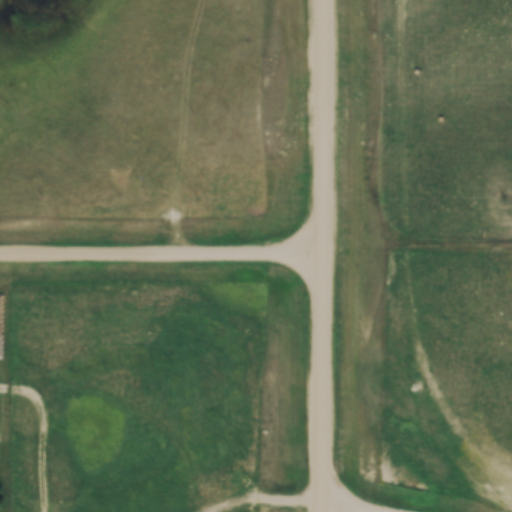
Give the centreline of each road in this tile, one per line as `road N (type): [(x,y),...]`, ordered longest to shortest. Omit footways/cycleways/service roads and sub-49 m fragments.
road 1 (residential): [(320,511),(325,0)]
road 2 (residential): [(323,258),(0,258)]
